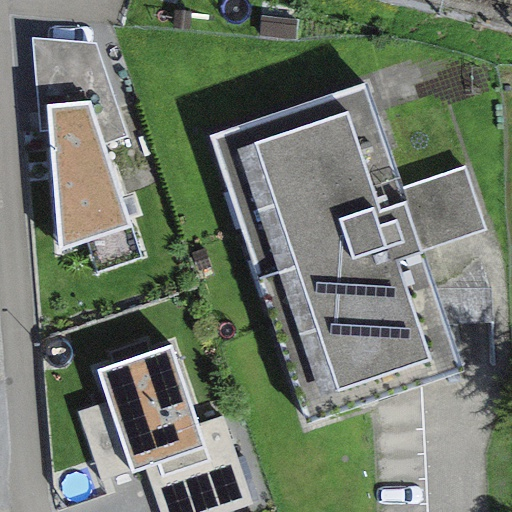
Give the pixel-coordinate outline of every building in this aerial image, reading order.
[(107,143),(135,133),(104,41),(80,39),(79,22),(39,23),(39,36),(44,102),(50,102),(92,99),(107,143)] [(369,78),(211,131),(310,422),(468,369),(427,248),(495,225),(475,165),(407,188),(369,78)] [(50,102),(61,249),(92,238),(135,224),(107,143),(92,99),(50,102)] [(135,224),(92,238),(103,270),(146,255),(135,224)] [(203,423),(174,341),(99,367),(111,401),(135,470),(152,464),(210,444),(203,423)] [(108,479),(135,470),(111,401),(84,410),(108,479)] [(210,444),(152,464),(167,511),(230,511),(261,501),(231,413),(203,423),(210,444)]
